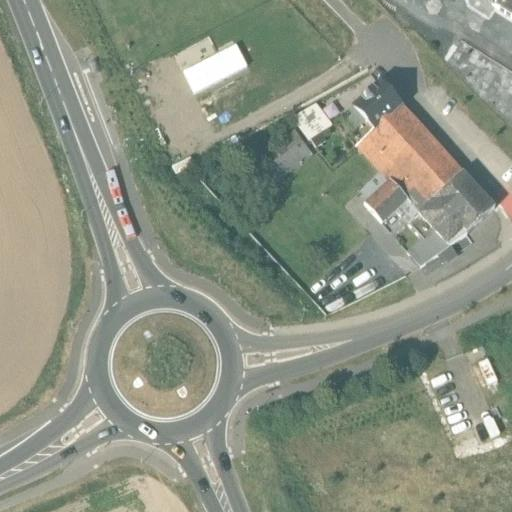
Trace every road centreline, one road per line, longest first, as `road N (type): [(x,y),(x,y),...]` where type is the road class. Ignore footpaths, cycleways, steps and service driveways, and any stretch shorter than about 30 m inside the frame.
road 1 (secondary): [(140,298),(23,0)]
road 2 (residential): [(232,361),(304,354),(373,335),(511,266)]
road 3 (secondary): [(140,298),(106,324),(97,344),(97,386),(107,406)]
road 4 (secondary): [(232,361),(218,321),(202,307),(183,298),(140,298)]
road 5 (tertiary): [(0,471),(107,406)]
